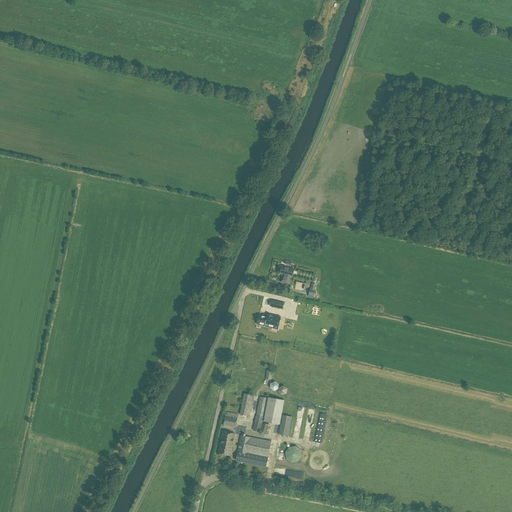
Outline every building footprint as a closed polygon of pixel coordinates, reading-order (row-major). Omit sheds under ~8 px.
[(281,282),(288,283),(290,276),(292,277),(294,269),(282,266),(280,274),(283,275),(281,282)] [(271,300),(270,306),(283,309),(284,303),(271,300)] [(257,324),(278,329),(281,317),(268,314),(267,315),(265,315),(265,316),(259,315),(257,324)] [(249,416),(253,395),(244,394),(240,414),(249,416)] [(260,397),(257,415),(256,415),(253,430),(260,432),(267,433),(269,424),(262,423),(264,417),(267,398),(260,397)] [(285,400),(269,397),(264,421),(280,424),(285,400)] [(236,427),(238,414),(226,412),(224,424),(236,427)] [(283,415),(279,434),(288,436),(292,417),(283,415)] [(219,453),(231,456),(235,434),(223,431),(219,453)] [(241,435),(237,457),(236,461),(266,467),(268,457),(270,441),(251,437),(241,435)] [(285,452),(286,459),(291,463),(298,462),(302,457),(301,450),(296,446),(289,447),(285,452)]
